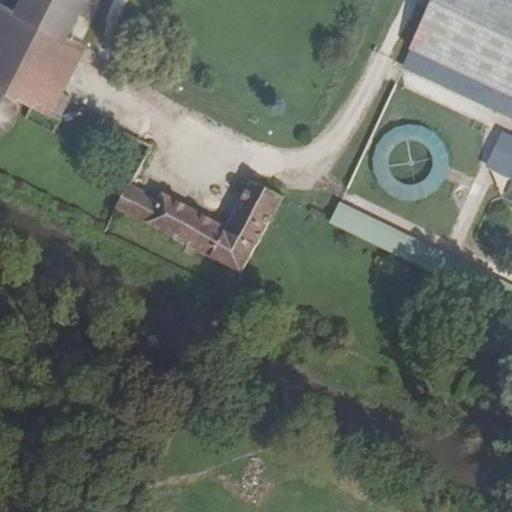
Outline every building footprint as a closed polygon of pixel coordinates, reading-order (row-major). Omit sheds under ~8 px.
[(38,23),(65,36),(83,0),(23,0),(17,13),(38,23)] [(511,0),(433,0),(409,53),(511,100),(511,0)] [(38,23),(17,13),(0,4),(0,89),(4,92),(13,74),(38,23)] [(65,36),(38,23),(13,74),(31,84),(23,101),(31,105),(52,115),(86,47),(65,36)] [(511,100),(409,53),(402,69),(511,120),(511,100)] [(31,84),(13,74),(4,92),(14,97),(23,101),(31,84)] [(4,92),(0,89),(0,130),(2,129),(9,125),(14,116),(16,105),(14,97),(4,92)] [(52,115),(31,105),(24,119),(52,133),(59,119),(52,115)] [(511,181),(511,144),(499,139),(484,167),(511,181)] [(240,273),(279,199),(250,185),(226,230),(162,196),(159,202),(128,187),(116,210),(240,273)] [(458,309),(510,334),(511,330),(511,313),(511,310),(511,291),(338,206),(329,224),(466,291),(458,309)]
